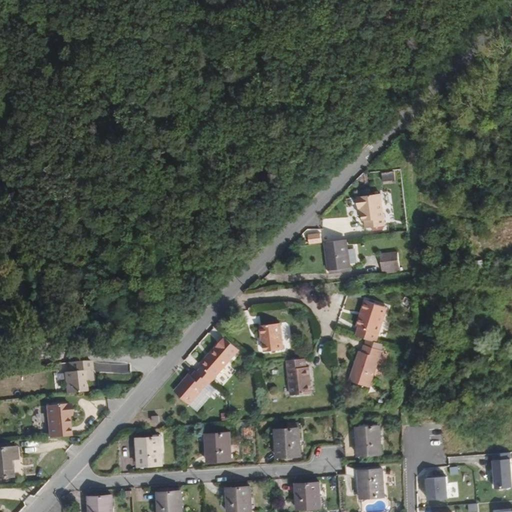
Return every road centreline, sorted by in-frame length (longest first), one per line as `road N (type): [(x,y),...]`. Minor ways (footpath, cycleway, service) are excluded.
road 1 (tertiary): [(511,13),(224,298),(58,484)]
road 2 (track): [(408,0),(354,37),(337,90),(292,132),(214,183)]
road 3 (residential): [(328,466),(58,484)]
road 4 (track): [(96,148),(73,160),(51,198),(7,242)]
